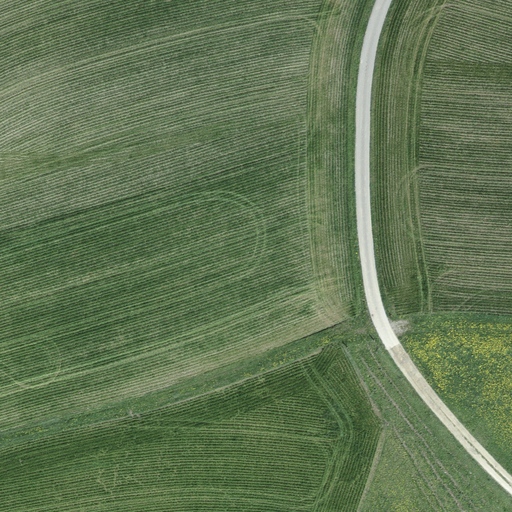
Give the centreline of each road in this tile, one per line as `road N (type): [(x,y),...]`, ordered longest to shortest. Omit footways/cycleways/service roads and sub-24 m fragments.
road 1 (track): [(511,491),(424,397),(387,332),(368,265),(364,115),(390,0)]
road 2 (track): [(0,439),(387,332)]
